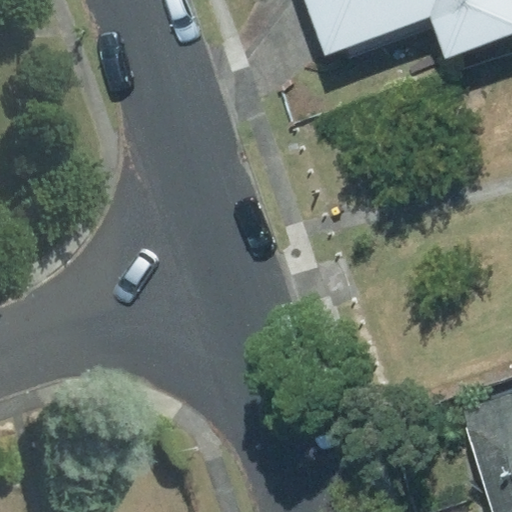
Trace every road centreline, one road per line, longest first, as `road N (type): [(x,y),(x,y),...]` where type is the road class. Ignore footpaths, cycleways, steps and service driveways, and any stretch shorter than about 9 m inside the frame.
road 1 (residential): [(223,264),(135,0)]
road 2 (residential): [(309,511),(223,264)]
road 3 (residential): [(0,341),(223,264)]
